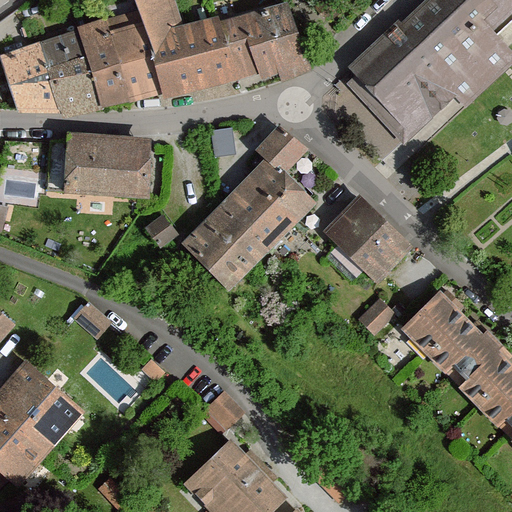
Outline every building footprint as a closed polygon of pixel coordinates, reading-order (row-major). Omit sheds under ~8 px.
[(165,101),(240,81),(221,24),(180,35),(169,0),(135,0),(140,16),(163,92),(165,101)] [(356,86),(407,141),(455,96),(462,103),(465,106),(506,68),(511,62),(511,54),(507,50),(505,47),(494,36),(511,19),(511,0),(441,0),(404,35),(400,30),(357,70),(364,78),(356,86)] [(221,24),(240,81),(260,75),(262,81),(281,74),(283,79),(311,69),(289,6),(221,24)] [(163,92),(140,16),(107,27),(129,102),(163,92)] [(129,102),(107,27),(78,37),(101,108),(129,102)] [(61,114),(101,108),(78,37),(41,50),(61,114)] [(19,113),(61,114),(41,50),(4,63),(19,113)] [(233,288),(316,207),(286,176),(309,153),(281,129),(260,151),(270,160),(188,243),(233,288)] [(220,132),(226,152),(239,149),(234,129),(220,132)] [(150,148),(51,143),(49,191),(148,196),(150,148)] [(40,197),(44,171),(15,166),(11,192),(40,197)] [(413,250),(366,204),(335,237),(382,282),(413,250)] [(179,237),(166,219),(151,231),(164,248),(179,237)] [(511,365),(496,349),(501,344),(487,329),(482,334),(444,295),(408,329),(501,424),(508,417),(511,421),(511,365)] [(394,313),(380,299),(361,318),(375,332),(394,313)] [(89,302),(75,317),(96,338),(111,323),(89,302)] [(0,313),(0,337),(12,324),(0,313)] [(156,380),(164,372),(150,359),(142,368),(156,380)] [(0,467),(9,476),(14,480),(77,409),(26,364),(0,392),(0,467)] [(225,390),(201,413),(222,434),(245,411),(225,390)] [(311,437),(293,455),(339,503),(358,485),(311,437)] [(366,437),(344,459),(373,488),(395,466),(366,437)] [(268,511),(285,496),(232,441),(189,483),(216,511),(268,511)] [(0,485),(9,476),(0,467),(0,485)] [(136,511),(139,509),(113,485),(102,497),(118,511),(136,511)]
